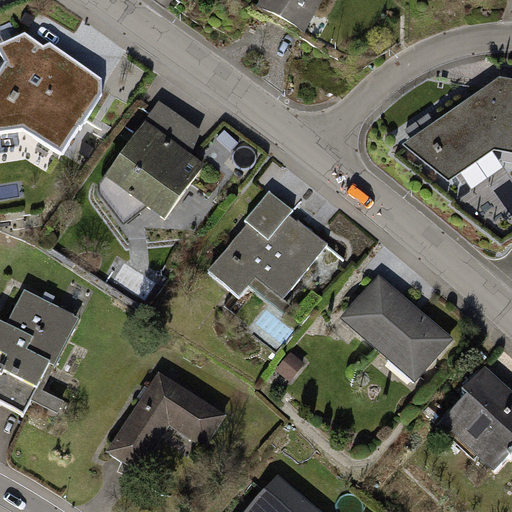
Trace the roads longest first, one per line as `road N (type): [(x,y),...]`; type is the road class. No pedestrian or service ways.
road 1 (residential): [(511,321),(313,146)]
road 2 (residential): [(313,146),(124,0)]
road 3 (residential): [(511,37),(429,51),(313,146)]
